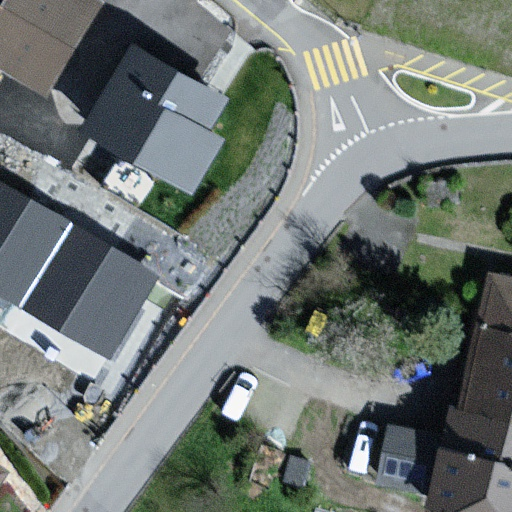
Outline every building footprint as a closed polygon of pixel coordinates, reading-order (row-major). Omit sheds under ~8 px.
[(97,0),(21,0),(0,34),(0,46),(52,79),(101,2),(97,0)] [(145,49),(101,121),(194,178),(220,136),(202,125),(221,95),(145,49)] [(0,274),(129,341),(172,259),(0,168),(0,274)] [(511,511),(511,280),(500,279),(476,411),(466,409),(461,437),(423,430),(398,425),(388,477),(444,487),(442,502),(499,511),(511,511)] [(0,465),(0,484),(9,473),(0,465)]
